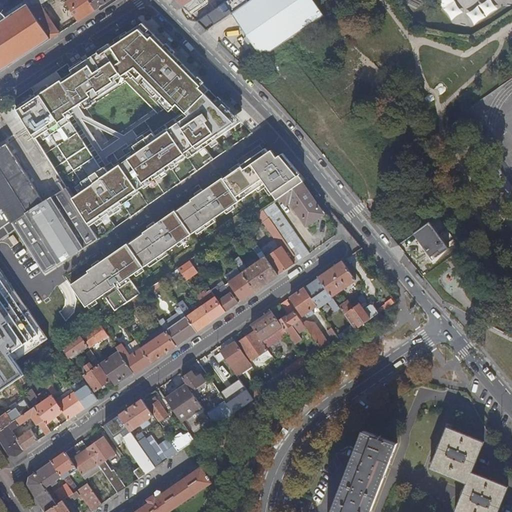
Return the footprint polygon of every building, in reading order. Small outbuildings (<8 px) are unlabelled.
[(27,0),(25,1),(27,4),(51,39),(60,33),(63,31),(61,29),(58,30),(41,5),(48,0),(27,0)] [(69,0),(67,2),(79,21),(110,0),(94,0),(91,3),(89,0),(69,0)] [(209,0),(191,0),(182,6),(197,21),(216,8),(209,0)] [(197,21),(206,30),(215,24),(214,22),(237,6),(232,0),(228,0),(216,8),(197,21)] [(252,41),(312,0),(249,0),(232,12),(248,35),(252,41)] [(262,56),(263,57),(325,15),(314,0),(312,0),(252,41),(258,50),(243,59),(247,66),(262,56)] [(439,0),(458,25),(468,17),(455,0),(439,0)] [(493,0),(489,0),(468,9),(474,21),(498,10),(493,0)] [(0,72),(51,39),(27,4),(8,16),(0,21),(0,72)] [(66,188),(92,223),(234,125),(229,120),(141,23),(13,101),(29,126),(37,139),(126,81),(178,120),(66,188)] [(248,44),(252,41),(248,35),(244,37),(248,44)] [(29,126),(13,101),(0,110),(15,134),(29,126)] [(45,273),(99,239),(75,200),(66,188),(59,193),(44,202),(7,143),(0,147),(0,240),(2,239),(16,230),(17,229),(45,273)] [(265,179),(276,194),(300,177),(281,151),(273,157),(267,149),(76,286),(89,305),(265,179)] [(41,164),(59,193),(66,188),(49,159),(41,164)] [(324,214),(303,182),(282,197),(287,204),(291,201),(307,225),(324,214)] [(299,261),(311,253),(275,201),(264,209),(295,255),(299,261)] [(295,255),(264,209),(258,213),(264,222),(265,222),(281,246),(266,257),(279,276),(295,264),(291,258),(295,255)] [(430,222),(414,234),(432,256),(440,250),(441,249),(439,247),(445,242),(430,222)] [(35,260),(16,230),(2,239),(22,268),(35,260)] [(235,239),(230,232),(220,239),(224,244),(225,246),(235,239)] [(220,239),(212,245),(215,250),(224,244),(220,239)] [(449,247),(445,242),(439,247),(441,249),(440,250),(443,252),(449,247)] [(279,276),(266,257),(260,248),(256,250),(258,254),(262,260),(247,270),(244,265),(240,267),(243,273),(256,291),(279,276)] [(190,260),(178,268),(186,281),(191,277),(191,275),(198,271),(190,260)] [(342,261),(318,278),(332,296),(355,280),(342,261)] [(0,391),(18,379),(25,374),(15,360),(83,314),(62,283),(52,289),(52,292),(48,298),(39,301),(38,300),(27,307),(0,268),(0,391)] [(243,273),(229,282),(234,289),(242,301),(256,291),(243,273)] [(318,278),(304,288),(317,306),(318,308),(328,302),(335,312),(340,308),(339,306),(332,296),(318,278)] [(162,280),(141,294),(144,298),(165,284),(162,280)] [(229,282),(225,285),(230,292),(234,289),(229,282)] [(225,285),(213,293),(215,297),(226,312),(238,304),(230,292),(225,285)] [(304,288),(290,297),(302,315),(304,314),(307,312),(310,315),(314,312),(312,309),(317,306),(304,288)] [(52,292),(52,289),(38,300),(39,301),(48,298),(52,292)] [(141,294),(127,303),(129,306),(140,299),(147,309),(150,307),(144,298),(141,294)] [(215,297),(203,306),(213,320),(226,312),(215,297)] [(286,300),(281,303),(288,313),(293,310),(286,300)] [(183,301),(178,304),(181,308),(197,332),(213,320),(203,306),(200,301),(197,303),(200,308),(192,314),(183,301)] [(348,301),(339,306),(340,308),(345,314),(353,308),(348,301)] [(353,308),(345,314),(346,316),(349,313),(356,323),(352,325),(355,329),(370,319),(360,304),(353,308)] [(118,310),(116,311),(120,317),(125,313),(121,307),(118,310)] [(164,319),(160,322),(167,331),(177,346),(197,332),(181,308),(177,310),(179,313),(166,322),(164,319)] [(271,310),(251,324),(255,331),(262,341),(279,330),(282,335),(283,336),(287,333),(278,321),(271,310)] [(285,316),(278,321),(287,333),(294,344),(301,339),(297,333),(305,327),(303,324),(299,318),(293,310),(288,313),(289,315),(286,317),(285,316)] [(307,321),(303,324),(305,327),(318,345),(319,348),(323,345),(325,348),(329,345),(313,322),(308,322),(307,321)] [(82,335),(88,344),(91,348),(109,335),(100,322),(82,335)] [(337,335),(330,325),(326,328),(336,343),(340,340),(337,335)] [(337,335),(340,340),(355,329),(352,325),(337,335)] [(279,330),(262,341),(265,346),(282,335),(279,330)] [(142,348),(152,363),(177,346),(167,331),(142,348)] [(262,341),(255,331),(239,342),(252,360),(257,356),(259,360),(261,359),(263,361),(272,355),(265,346),(262,341)] [(63,348),(69,357),(88,344),(82,335),(63,348)] [(495,347),(511,368),(511,344),(507,338),(495,347)] [(125,348),(131,356),(142,348),(136,340),(125,348)] [(117,347),(120,352),(125,348),(122,343),(117,347)] [(236,343),(221,352),(237,375),(251,365),(236,343)] [(303,357),(307,363),(322,352),(319,348),(318,345),(302,356),(303,357)] [(125,348),(120,352),(125,360),(131,356),(125,348)] [(134,372),(135,375),(152,363),(142,348),(131,356),(125,360),(134,372)] [(98,359),(92,349),(87,352),(94,362),(98,359)] [(102,364),(116,385),(134,372),(125,360),(120,352),(109,359),(108,357),(105,359),(106,361),(102,364)] [(34,368),(37,372),(54,361),(51,356),(34,368)] [(303,357),(282,371),(284,373),(286,377),(307,363),(303,357)] [(235,374),(227,361),(221,365),(230,378),(235,374)] [(111,381),(99,365),(94,368),(91,362),(86,365),(90,372),(85,375),(97,391),(111,381)] [(192,371),(182,377),(192,392),(206,383),(200,375),(196,378),(192,371)] [(284,373),(266,386),(268,390),(286,377),(284,373)] [(181,378),(186,384),(191,393),(192,392),(182,377),(181,378)] [(51,393),(52,395),(57,392),(49,380),(44,383),(51,393)] [(77,394),(86,408),(98,400),(85,380),(82,382),(86,387),(77,394)] [(186,384),(165,399),(181,423),(202,408),(191,393),(186,384)] [(28,396),(35,407),(47,425),(64,412),(58,403),(52,395),(51,393),(48,394),(50,397),(39,405),(36,399),(38,398),(32,389),(26,393),(28,396)] [(250,395),(254,400),(260,395),(257,390),(250,395)] [(247,391),(227,405),(233,414),(254,400),(250,395),(247,391)] [(58,403),(64,412),(69,420),(86,408),(77,394),(75,392),(58,403)] [(0,417),(0,430),(35,407),(28,396),(6,411),(7,412),(0,417)] [(168,415),(155,397),(147,403),(160,421),(168,415)] [(119,416),(131,432),(141,425),(143,429),(151,423),(148,419),(153,416),(142,400),(119,416)] [(227,405),(225,402),(208,413),(216,425),(233,414),(227,405)] [(35,407),(0,430),(0,439),(10,454),(16,456),(39,440),(35,434),(36,433),(34,428),(18,439),(13,430),(32,417),(37,425),(40,424),(47,436),(52,432),(47,425),(35,407)] [(382,415),(378,409),(370,415),(373,420),(382,415)] [(119,416),(105,425),(115,440),(118,438),(116,435),(125,430),(128,433),(131,432),(119,416)] [(467,483),(472,472),(484,442),(447,427),(430,468),(467,483)] [(370,511),(397,444),(364,431),(332,511),(370,511)] [(142,432),(134,437),(150,461),(158,455),(142,432)] [(134,472),(139,479),(155,468),(150,461),(134,437),(134,436),(128,440),(132,447),(130,448),(142,466),(134,472)] [(105,437),(88,449),(102,469),(118,493),(126,488),(114,469),(112,471),(105,461),(116,454),(105,437)] [(175,444),(180,451),(186,447),(181,440),(175,444)] [(83,452),(71,460),(78,470),(82,475),(86,480),(102,469),(88,449),(83,441),(77,445),(83,452)] [(178,452),(174,447),(164,454),(168,459),(178,452)] [(158,455),(150,461),(155,468),(168,459),(164,454),(163,452),(158,455)] [(66,453),(52,462),(62,476),(64,479),(78,470),(71,460),(66,453)] [(62,476),(52,462),(30,478),(29,485),(45,511),(46,511),(59,503),(57,501),(55,503),(45,488),(51,484),(52,486),(57,482),(56,480),(62,476)] [(168,511),(221,477),(211,463),(202,469),(201,468),(156,499),(154,496),(148,500),(150,503),(136,511),(168,511)] [(472,472),(467,483),(454,511),(497,511),(508,487),(472,472)] [(69,477),(65,480),(67,484),(74,493),(78,490),(69,477)] [(85,497),(93,510),(102,504),(88,483),(78,490),(74,493),(68,497),(71,501),(79,496),(82,500),(85,497)] [(56,492),(62,501),(63,500),(68,497),(74,493),(67,484),(56,492)] [(59,503),(46,511),(71,511),(63,500),(62,501),(59,503)]
